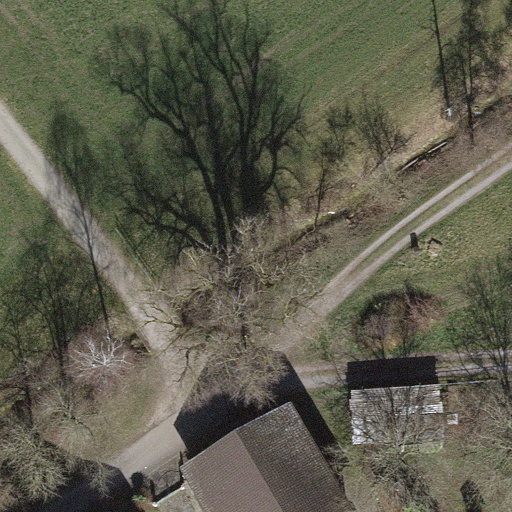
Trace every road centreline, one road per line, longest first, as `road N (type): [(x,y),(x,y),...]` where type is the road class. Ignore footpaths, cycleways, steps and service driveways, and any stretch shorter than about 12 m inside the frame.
road 1 (track): [(511,152),(198,407)]
road 2 (track): [(0,119),(131,288),(198,407)]
road 3 (track): [(198,407),(347,369),(511,364)]
road 4 (track): [(40,511),(198,407)]
